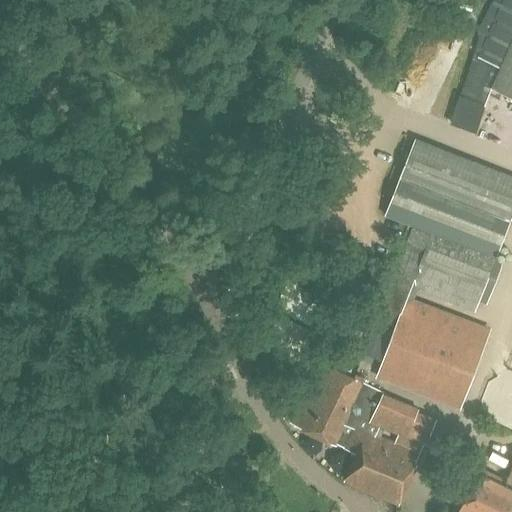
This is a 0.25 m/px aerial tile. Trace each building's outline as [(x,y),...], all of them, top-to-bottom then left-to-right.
[(483,31),(463,93),(486,103),(493,86),(511,94),(511,0),(497,0),(486,27),(483,31)] [(383,306),(365,353),(383,360),(387,362),(383,371),(395,376),(399,366),(408,370),(402,386),(424,394),(427,393),(456,404),(460,403),(471,374),(471,373),(470,370),(474,359),(478,356),(488,329),(407,297),(411,284),(416,286),(419,281),(477,304),(511,215),(511,176),(415,139),(385,215),(414,225),(406,247),(398,244),(386,276),(376,303),(383,306)] [(338,265),(310,253),(298,279),(326,291),(338,265)] [(320,363),(292,422),(336,443),(337,440),(344,444),(343,446),(359,453),(347,480),(396,500),(398,501),(405,485),(420,453),(425,441),(427,441),(437,418),(419,411),(420,408),(403,401),(405,397),(384,388),(382,391),(337,369),(336,371),(320,363)] [(511,511),(511,468),(511,470),(511,474),(508,482),(480,468),(458,511),(511,511)]
